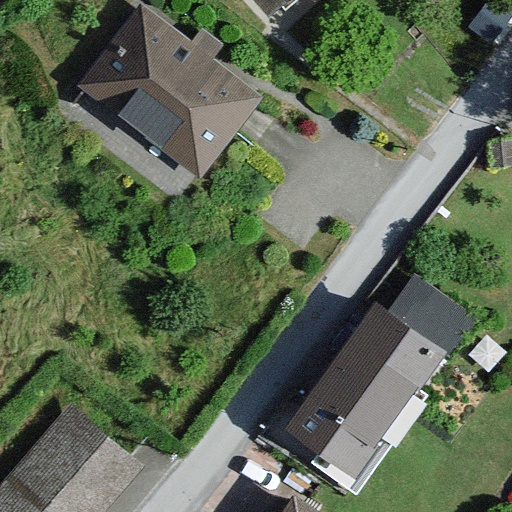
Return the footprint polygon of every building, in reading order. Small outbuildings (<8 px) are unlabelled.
[(263,0),(295,37),(340,0),(263,0)] [(154,5),(71,106),(193,206),(276,105),(154,5)] [(416,276),(291,430),(367,492),(493,338),(416,276)] [(75,412),(14,497),(34,511),(124,511),(155,470),(75,412)] [(34,511),(14,497),(0,511),(34,511)]
